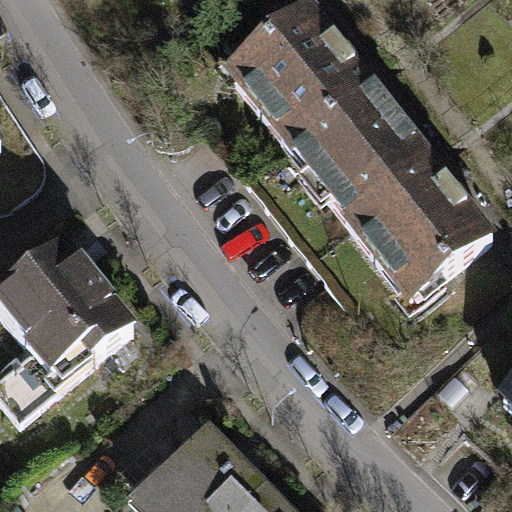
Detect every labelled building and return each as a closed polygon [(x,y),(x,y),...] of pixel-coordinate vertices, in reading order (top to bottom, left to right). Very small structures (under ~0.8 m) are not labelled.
[(225,76),(289,156),(368,93),(304,13),(225,76)] [(289,156),(349,232),(428,169),(368,93),(289,156)] [(349,232),(411,309),(490,247),(428,169),(349,232)] [(60,250),(0,298),(0,324),(30,362),(0,388),(0,408),(16,431),(106,360),(119,373),(144,353),(60,250)] [(511,395),(501,406),(511,416),(511,395)] [(242,511),(261,494),(205,437),(134,506),(140,511),(242,511)] [(278,511),(261,494),(242,511),(278,511)]
